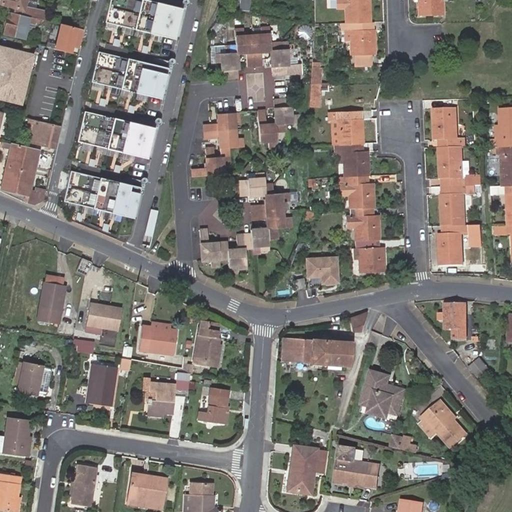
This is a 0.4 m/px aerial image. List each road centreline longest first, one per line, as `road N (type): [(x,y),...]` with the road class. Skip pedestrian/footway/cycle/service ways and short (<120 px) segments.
road 1 (residential): [(257,472),(63,438),(49,511)]
road 2 (residential): [(130,258),(194,0)]
road 3 (residential): [(191,285),(179,155),(196,91),(256,86)]
road 4 (residential): [(101,0),(44,222)]
road 5 (residential): [(387,295),(500,432)]
road 6 (residential): [(418,290),(410,150),(399,125)]
road 7 (residential): [(268,314),(257,472)]
road 8 (residential): [(268,314),(387,295)]
